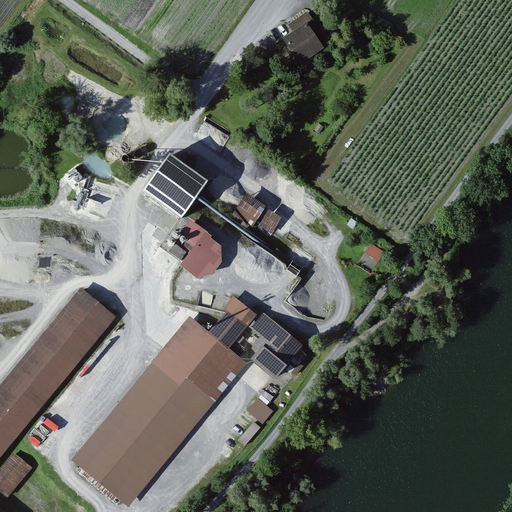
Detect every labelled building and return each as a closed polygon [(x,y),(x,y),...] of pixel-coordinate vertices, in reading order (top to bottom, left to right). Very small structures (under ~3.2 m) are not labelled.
[(318,5),(301,16),(307,24),(312,32),(329,21),(318,5)] [(312,32),(307,24),(285,39),(302,64),(324,49),(312,32)] [(207,182),(170,154),(142,191),(180,219),(207,182)] [(269,209),(251,195),(234,218),(252,232),(269,209)] [(227,248),(192,220),(181,237),(198,249),(184,268),(200,280),(213,277),(226,262),(227,248)] [(389,249),(376,240),(361,262),(374,271),(389,249)] [(0,458),(119,316),(84,286),(0,386),(0,511),(9,511),(0,504),(0,458)] [(209,328),(190,313),(74,456),(133,504),(250,360),(233,347),(261,314),(236,294),(209,328)] [(306,343),(268,313),(256,328),(266,336),(252,354),(280,376),(306,343)] [(247,404),(263,417),(274,404),(258,390),(247,404)] [(253,412),(239,433),(247,439),(261,417),(253,412)] [(34,465),(17,451),(0,472),(0,485),(10,494),(34,465)]
